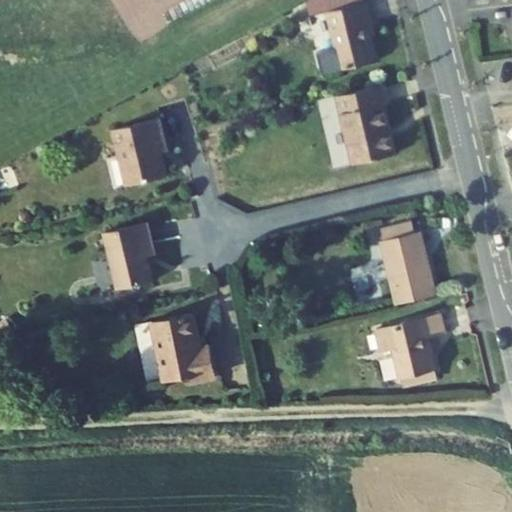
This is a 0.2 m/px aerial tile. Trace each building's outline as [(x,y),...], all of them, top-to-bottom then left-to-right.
[(362,0),(309,0),(313,15),(327,11),(363,3),(362,0)] [(375,36),(367,2),(363,3),(327,11),(341,70),(377,61),(371,37),(375,36)] [(285,16),(283,13),(255,28),(257,31),(285,16)] [(246,47),(240,36),(214,51),(220,61),(246,47)] [(214,85),(208,67),(197,71),(203,89),(214,85)] [(396,154),(384,104),(387,103),(390,103),(386,84),(338,95),(354,164),(396,154)] [(168,176),(159,141),(165,139),(159,118),(114,129),(127,185),(168,176)] [(147,254),(145,244),(153,242),(148,222),(105,232),(118,289),(153,281),(147,254)] [(436,294),(427,258),(423,259),(417,234),(414,222),(383,230),(386,242),(382,243),(398,304),(436,294)] [(427,258),(421,233),(417,234),(423,259),(427,258)] [(155,252),(153,242),(145,244),(147,254),(155,252)] [(201,348),(194,313),(153,321),(165,381),(185,377),(187,382),(217,376),(210,345),(201,348)] [(436,369),(428,337),(446,333),(441,313),(377,328),(382,351),(394,349),(401,378),(403,385),(433,378),(431,371),(436,369)]
